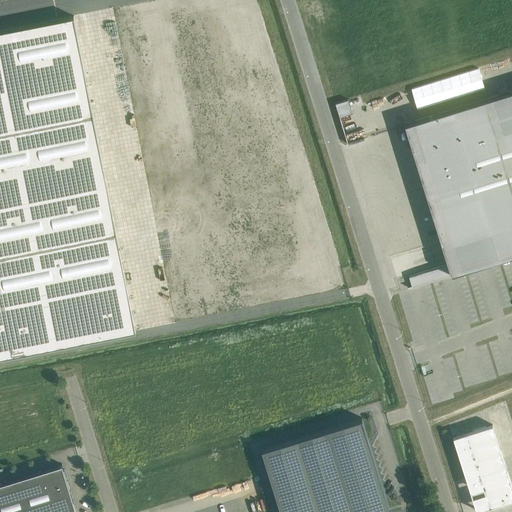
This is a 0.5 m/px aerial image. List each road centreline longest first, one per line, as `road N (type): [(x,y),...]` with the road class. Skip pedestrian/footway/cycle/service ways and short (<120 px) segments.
road 1 (unclassified): [(286,0),(448,511)]
road 2 (unclassified): [(70,378),(111,511)]
